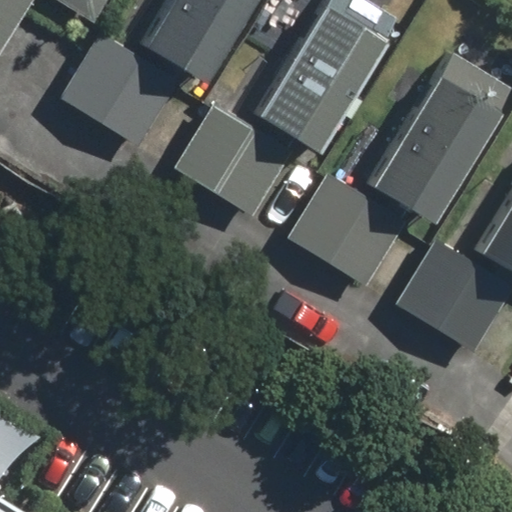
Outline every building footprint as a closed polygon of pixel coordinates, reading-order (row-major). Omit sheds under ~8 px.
[(0,0),(0,46),(28,0),(0,0)] [(52,0),(86,21),(98,0),(52,0)] [(165,0),(137,47),(198,83),(248,0),(165,0)] [(393,18),(363,0),(321,0),(249,115),(310,153),(381,39),(381,38),(393,18)] [(134,146),(174,81),(95,32),(55,97),(134,146)] [(506,88),(447,50),(362,185),(424,225),(495,112),(492,110),(506,88)] [(208,100),(167,165),(246,215),(288,151),(208,100)] [(322,172),(282,237),(362,285),(402,220),(322,172)] [(511,185),(471,252),(511,277),(511,185)] [(430,236),(388,303),(467,351),(509,285),(430,236)] [(0,465),(28,433),(0,409),(0,465)]
